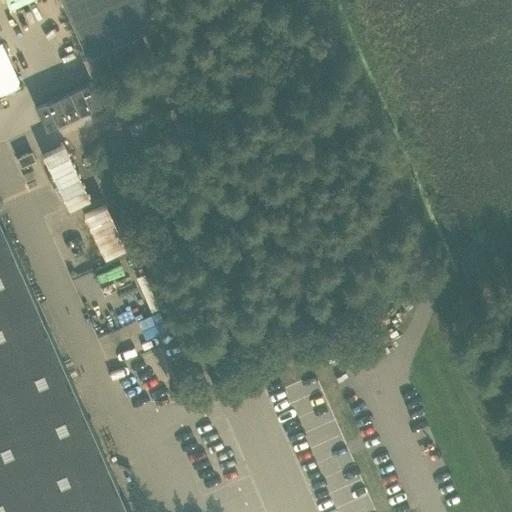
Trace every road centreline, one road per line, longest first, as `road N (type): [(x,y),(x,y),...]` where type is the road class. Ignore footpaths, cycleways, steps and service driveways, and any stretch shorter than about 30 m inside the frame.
road 1 (track): [(379,389),(437,270),(314,0)]
road 2 (track): [(232,0),(89,62)]
